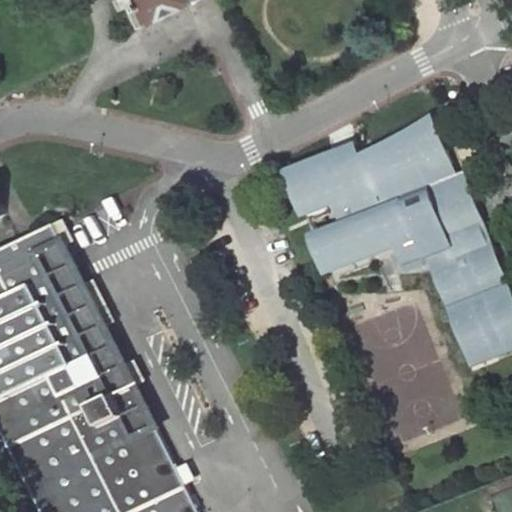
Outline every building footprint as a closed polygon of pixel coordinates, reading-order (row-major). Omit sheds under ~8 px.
[(127,0),(141,28),(169,14),(170,15),(200,0),(127,0)] [(386,147),(365,157),(367,164),(345,173),(337,153),(290,172),(308,216),(339,204),(346,223),(315,235),(331,274),(400,246),(398,240),(419,231),(429,257),(436,254),(441,265),(437,266),(451,301),(455,299),(459,310),(455,312),(477,366),(501,356),(499,352),(510,348),(511,352),(511,351),(511,288),(510,290),(506,279),(510,277),(496,243),(492,245),(485,226),(489,225),(473,186),(458,192),(454,181),(462,178),(437,116),(415,130),(401,138),(386,147)] [(365,157),(360,144),(337,153),(345,173),(367,164),(365,157)] [(458,192),(473,186),(469,175),(462,178),(454,181),(458,192)] [(10,212),(5,202),(2,203),(0,204),(0,214),(1,217),(7,214),(10,212)] [(0,255),(0,411),(50,511),(203,511),(60,226),(38,237),(22,245),(0,255)]
